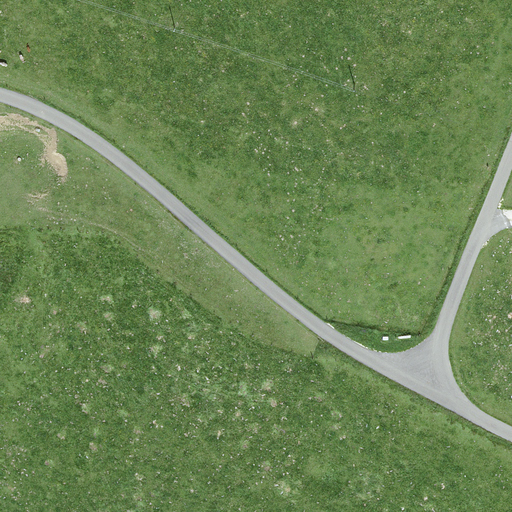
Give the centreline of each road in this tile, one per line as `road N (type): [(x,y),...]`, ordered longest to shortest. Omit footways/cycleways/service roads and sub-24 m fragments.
road 1 (unclassified): [(431,388),(324,328),(102,142),(0,94)]
road 2 (residential): [(431,388),(511,159)]
